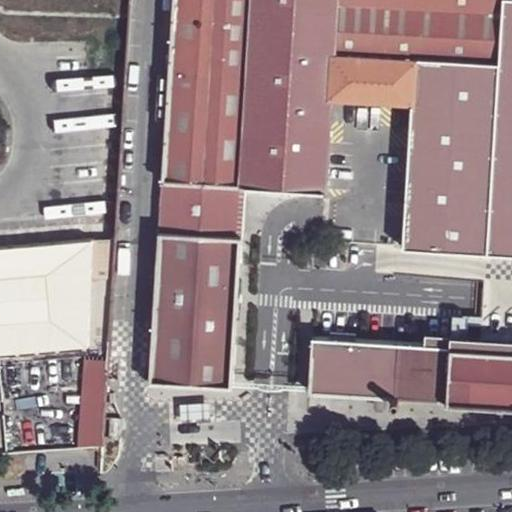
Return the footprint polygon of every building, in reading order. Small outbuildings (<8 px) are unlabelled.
[(410,101),(401,245),(484,250),(511,252),(511,0),(172,0),(148,378),(230,384),(243,183),(322,188),(328,96),(410,101)] [(0,352),(89,345),(93,239),(0,246),(0,352)] [(511,252),(484,250),(478,345),(511,347),(511,252)] [(401,392),(403,396),(442,398),(442,401),(511,404),(511,347),(478,345),(312,334),(309,388),(387,395),(389,391),(393,389),(397,389),(401,392)] [(402,400),(403,396),(401,392),(397,389),(393,389),(389,391),(387,395),(387,399),(390,403),(394,404),(399,403),(402,400)] [(212,399),(182,401),(182,409),(182,419),(213,418),(213,407),(212,399)] [(105,414),(104,433),(116,434),(116,414),(105,414)]
